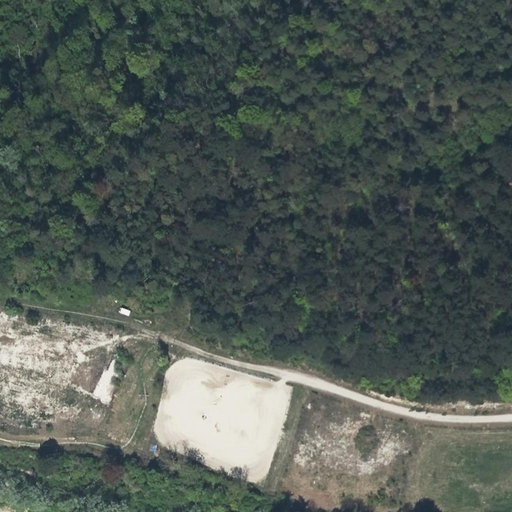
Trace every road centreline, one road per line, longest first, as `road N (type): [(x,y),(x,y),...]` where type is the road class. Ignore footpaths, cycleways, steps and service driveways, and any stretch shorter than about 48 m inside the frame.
road 1 (track): [(350,0),(285,59),(134,160),(65,221),(0,236)]
road 2 (track): [(165,339),(425,416),(511,417)]
